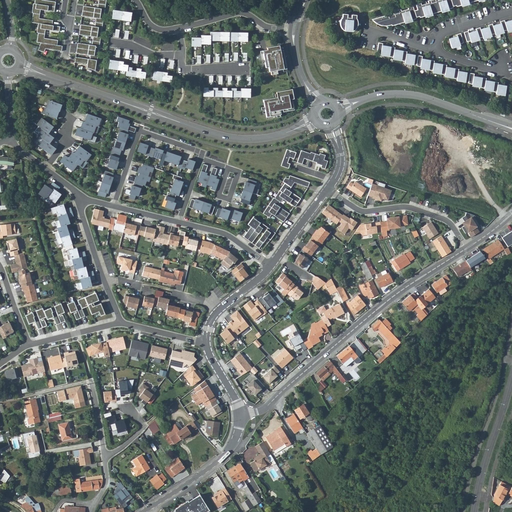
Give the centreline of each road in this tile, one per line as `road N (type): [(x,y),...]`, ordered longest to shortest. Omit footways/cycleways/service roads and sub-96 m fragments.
road 1 (residential): [(315,118),(272,137),(222,136),(19,65)]
road 2 (residential): [(466,248),(389,299),(267,406),(239,413)]
road 3 (residential): [(327,188),(357,209),(406,206),(442,218),(466,248)]
road 4 (tertiary): [(489,120),(420,94),(387,93),(337,109)]
road 5 (residential): [(113,206),(139,130),(202,152),(200,159)]
road 6 (residential): [(239,413),(223,456),(140,511)]
road 7 (residential): [(89,511),(106,484),(90,376)]
road 8 (residential): [(473,511),(511,377)]
